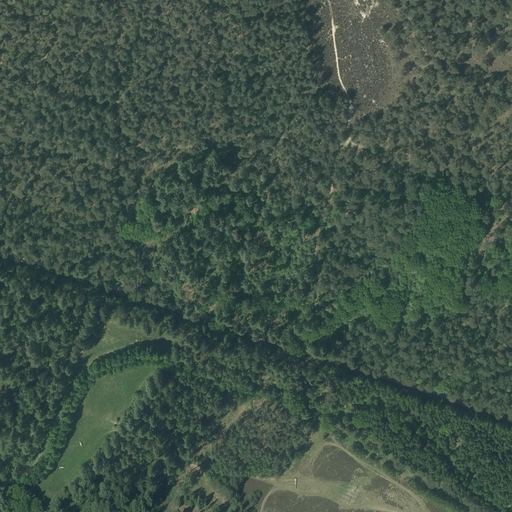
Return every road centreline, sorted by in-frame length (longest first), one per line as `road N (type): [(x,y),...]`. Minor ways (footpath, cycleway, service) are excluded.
road 1 (track): [(510,511),(389,397),(331,407),(250,392),(147,354),(87,373),(42,465),(13,494)]
road 2 (track): [(0,250),(511,415)]
road 3 (track): [(123,0),(116,128),(152,130),(178,145),(286,138),(379,149),(444,169),(511,172)]
road 4 (track): [(327,0),(350,103),(346,147)]
